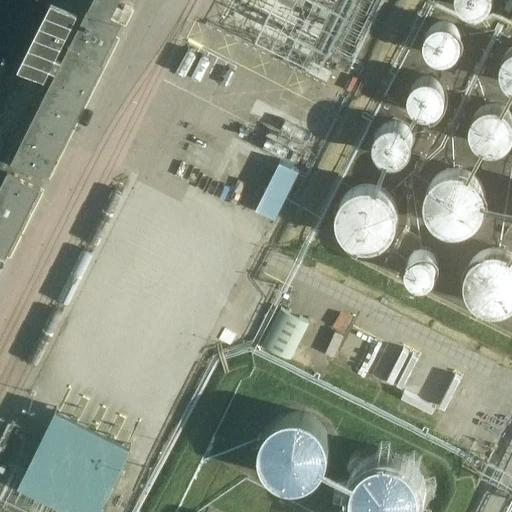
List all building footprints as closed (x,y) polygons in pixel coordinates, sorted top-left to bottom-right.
[(97,0),(93,9),(114,18),(123,0),(97,0)] [(460,0),(462,3),(463,4),(464,6),(466,7),(467,8),(470,9),(473,10),(477,11),(480,10),(484,9),(487,8),(488,7),(489,6),(491,3),(492,2),(492,0),(460,0)] [(125,24),(114,18),(93,9),(92,11),(93,11),(66,64),(55,59),(77,15),(51,2),(18,68),(44,82),(49,71),(60,76),(17,162),(50,178),(87,104),(106,68),(104,66),(116,43),(125,24)] [(434,26),(432,27),(431,29),(430,30),(428,33),(427,34),(427,36),(426,39),(426,43),(427,46),(428,48),(428,49),(430,52),(433,55),(435,56),(439,58),(441,58),(442,58),(444,58),(446,58),(449,58),(452,56),(454,55),(455,54),(458,51),(460,48),(462,45),(462,43),(462,42),(462,38),(462,37),(462,35),(461,33),(460,31),(460,30),(458,28),(457,27),(454,25),(453,24),(451,23),(447,22),(445,22),(442,22),(439,23),(437,24),(434,26)] [(416,82),(415,84),(414,85),(413,86),(411,90),(411,93),(411,95),(411,96),(411,100),(412,103),(414,106),(415,107),(417,108),(420,110),(423,112),(426,112),(430,112),(432,112),(433,112),(436,110),(439,109),(441,106),(443,105),(444,103),(445,100),(446,97),(446,95),(446,93),(445,90),(444,87),(442,84),(441,83),(440,81),(437,80),(435,79),(433,78),(432,78),(430,77),(427,77),(423,78),(420,79),(417,81),(416,82)] [(479,110),(478,112),(477,114),(476,116),(475,118),(474,120),(474,122),(473,124),(473,126),(473,128),(474,131),(475,133),(475,135),(476,137),(477,138),(479,140),(480,142),(482,143),(484,144),(486,145),(488,146),(491,147),(494,147),(496,148),(498,147),(500,147),(503,146),(505,146),(506,145),(508,143),(510,142),(511,141),(511,139),(511,112),(510,110),(508,109),(506,108),(504,107),(503,106),(500,105),(499,105),(496,104),(492,104),(490,105),(486,106),(483,108),(481,109),(479,110)] [(384,124),(382,126),(379,129),(378,131),(377,132),(376,134),(376,136),(375,139),(376,143),(376,145),(376,147),(377,148),(378,150),(379,152),(380,153),(382,155),(383,156),(386,157),(389,159),(391,159),(393,159),(395,159),(397,159),(400,158),(402,158),(404,157),(407,154),(408,153),(409,152),(410,150),(411,148),(412,147),(412,145),(413,141),(413,140),(413,137),(412,134),(411,133),(410,131),(408,128),(405,126),(404,125),(402,124),(400,123),(399,122),(395,122),(393,122),(391,122),(388,123),(386,123),(384,124)] [(440,174),(438,176),(436,178),(434,181),(432,183),(430,186),(429,189),(428,192),(428,195),(427,197),(427,200),(428,203),(428,206),(429,209),(430,212),(431,214),(433,217),(435,219),(437,221),(439,223),(442,225),(444,226),(447,228),(450,229),(453,229),(456,229),(459,229),(462,229),(465,229),(467,228),(470,227),(473,225),(475,224),(478,222),(480,220),(482,218),(483,216),(485,213),(486,210),(487,207),(487,204),(488,201),(488,198),(487,196),(487,193),(486,190),(485,187),(484,185),(482,182),(480,180),(478,178),(476,176),(474,174),(471,172),(469,171),(466,170),(463,170),(460,169),(456,169),(454,169),(451,170),(448,171),(445,172),(443,173),(440,174)] [(12,171),(0,195),(0,252),(10,258),(45,188),(12,171)] [(349,237),(351,238),(354,240),(357,242),(360,243),(363,244),(365,244),(368,244),(371,244),(374,244),(377,243),(380,242),(383,241),(385,240),(387,238),(390,236),(392,234),(394,231),(395,229),(396,226),(398,224),(398,221),(399,218),(399,215),(399,212),(399,209),(398,207),(397,204),(396,201),(394,198),(393,196),(391,194),(389,192),(386,190),(384,188),(381,187),(378,186),(376,185),(373,184),(369,184),(366,184),(364,185),(361,185),(358,186),(355,187),(353,189),(350,190),(348,192),(346,194),(344,197),(343,199),(341,202),(340,205),(339,207),(339,210),(339,213),(339,216),(339,219),(340,222),(341,225),(342,227),(343,230),(345,233),(347,235),(349,237)] [(504,249),(502,249),(499,248),(496,249),(492,249),(489,249),(487,250),(484,252),(481,253),(479,255),(477,256),(475,259),(473,261),(471,264),(470,266),(469,269),(468,272),(467,275),(467,278),(467,281),(468,284),(468,287),(469,290),(470,292),(472,295),(474,298),(476,300),(478,302),(480,304),(483,305),(486,307),(488,308),(491,308),(494,309),(497,309),(500,309),(503,309),(506,308),(509,307),(511,306),(511,305),(511,252),(510,251),(507,250),(504,249)] [(415,253),(413,255),(412,257),(410,260),(410,263),(410,266),(410,269),(411,271),(413,273),(414,275),(417,277),(419,278),(422,279),(425,279),(428,278),(430,278),(433,276),(435,274),(436,272),(438,269),(438,267),(438,264),(438,261),(437,259),(435,256),(433,254),(431,252),(429,251),(426,251),(423,250),(420,251),(418,252),(415,253)] [(284,306),(266,341),(293,355),(311,319),(284,306)] [(331,451),(331,447),(331,442),(330,437),(329,433),(326,429),(324,425),(321,422),(317,419),(313,416),(309,414),(304,413),(299,412),(295,413),(290,413),(286,414),(281,416),(277,419),(274,422),(271,425),(268,429),(266,433),(264,437),(263,442),(263,447),(263,451),(264,456),(266,460),(268,465),(271,468),(274,472),(277,475),(281,477),(286,479),(290,480),(295,481),(300,481),(304,480),(309,479),(313,477),(317,475),(321,472),(324,468),(326,465),(329,460),(330,456),(331,451)] [(414,511),(416,510),(418,506),(420,501),(421,497),(421,492),(421,487),(420,483),(418,478),(416,474),(414,470),(410,467),(407,464),(403,462),(398,460),(394,458),(389,458),(385,458),(380,459),(375,460),(371,462),(367,464),(364,467),(360,470),(358,474),(355,478),(354,483),(353,487),(353,492),(353,497),(354,501),(356,506),(358,510),(359,511),(414,511)]
